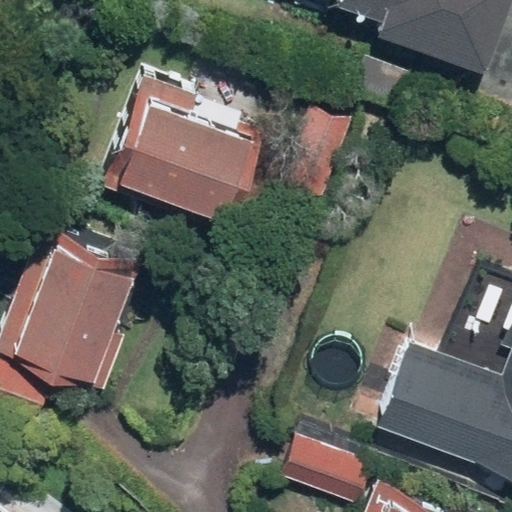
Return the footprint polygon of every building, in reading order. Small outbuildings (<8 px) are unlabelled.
[(279,0),(318,15),(324,0),(378,0),(373,16),(471,55),(492,0),(279,0)] [(311,121),(135,56),(93,169),(270,234),(311,121)] [(135,244),(38,211),(0,321),(0,403),(38,416),(59,355),(93,367),(135,244)] [(511,279),(449,437),(511,461),(511,279)] [(290,420),(272,461),(353,496),(346,511),(458,511),(466,494),(290,420)] [(29,511),(1,490),(0,491),(0,511),(29,511)]
